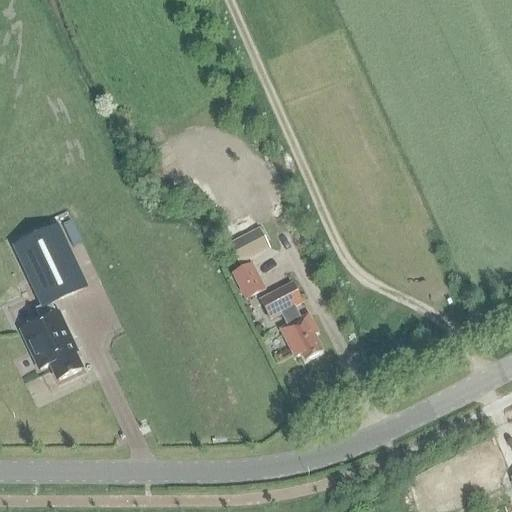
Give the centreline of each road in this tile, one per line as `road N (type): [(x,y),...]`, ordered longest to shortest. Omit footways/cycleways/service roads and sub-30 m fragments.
road 1 (tertiary): [(0,470),(221,471),(288,463),(363,441),(511,368)]
road 2 (track): [(229,0),(339,252),(362,280),(449,330),(483,382)]
